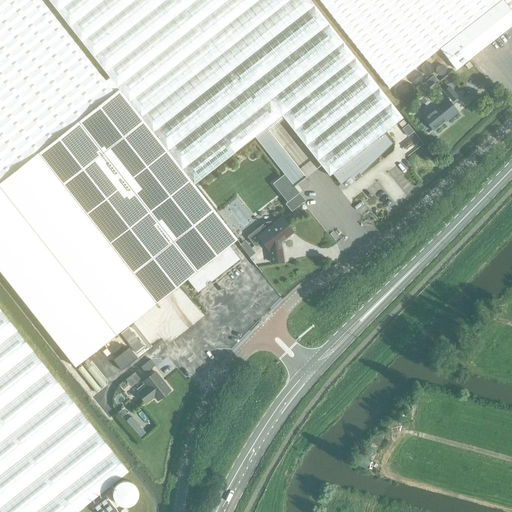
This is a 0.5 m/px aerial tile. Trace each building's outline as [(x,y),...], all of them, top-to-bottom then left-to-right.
[(0,0),(0,271),(76,368),(120,333),(195,274),(233,244),(41,0),(0,0)] [(310,0),(48,0),(194,184),(254,137),(293,187),(306,177),(266,127),(282,115),(329,176),(333,173),(333,172),(383,133),(384,133),(403,118),(310,0)] [(511,0),(319,0),(389,88),(440,49),(501,0),(503,0),(511,10),(511,0)] [(511,25),(511,10),(503,0),(501,0),(440,49),(456,69),(511,25)] [(449,97),(427,114),(423,117),(433,130),(457,111),(450,102),(457,96),(449,86),(444,91),(449,97)] [(408,124),(402,129),(408,136),(414,132),(408,124)] [(391,143),(383,133),(333,173),(341,183),(351,174),(355,178),(353,179),(354,179),(391,143)] [(287,202),(285,204),(291,211),(305,200),(299,193),(287,202)] [(281,241),(289,235),(292,231),(282,218),(273,225),(271,222),(268,222),(265,223),(262,225),(260,228),(259,231),(262,234),(259,237),(269,250),(271,262),(284,260),(281,241)] [(245,240),(239,245),(249,257),(255,253),(245,240)] [(214,297),(195,274),(120,333),(139,356),(214,297)] [(0,511),(77,511),(78,511),(128,472),(0,309),(0,511)] [(117,340),(108,347),(116,356),(124,349),(117,340)] [(129,348),(113,360),(121,370),(137,358),(129,348)] [(150,359),(141,367),(146,373),(155,365),(150,359)] [(92,385),(97,391),(106,383),(86,361),(78,368),(87,378),(91,374),(97,381),(92,385)] [(135,372),(126,380),(131,387),(140,379),(135,372)] [(170,390),(155,372),(143,382),(146,386),(138,393),(146,403),(154,396),(157,400),(170,390)] [(123,408),(118,412),(122,417),(127,413),(123,408)] [(132,416),(126,421),(140,438),(146,433),(132,416)] [(128,481),(125,481),(123,481),(121,482),(119,483),(117,484),(115,486),(114,488),(113,490),(113,492),(113,495),(113,497),(114,499),(115,501),(117,503),(119,504),(121,505),(123,506),(125,506),(128,506),(130,505),(132,504),(134,503),(135,501),(136,499),(137,497),(138,495),(138,492),(137,490),(136,488),(135,486),(134,484),(132,483),(130,482),(128,481)] [(96,511),(115,511),(117,511),(105,496),(92,507),(96,511)]
